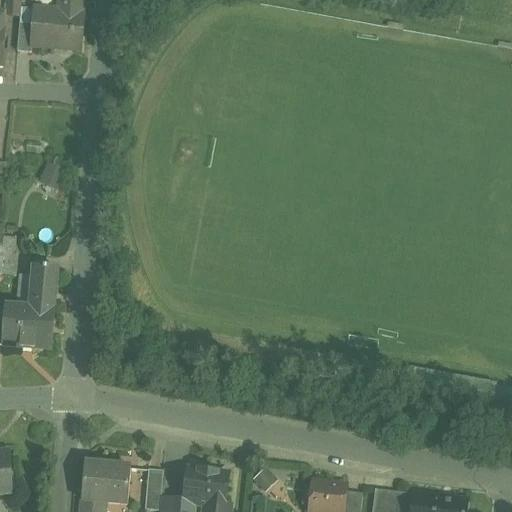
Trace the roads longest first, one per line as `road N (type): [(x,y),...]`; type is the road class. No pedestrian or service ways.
road 1 (residential): [(71,396),(511,482)]
road 2 (residential): [(98,92),(71,396)]
